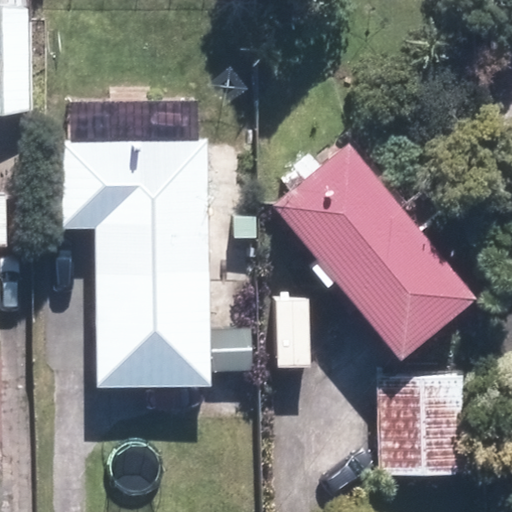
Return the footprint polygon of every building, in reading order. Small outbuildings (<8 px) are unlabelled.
[(0,0),(0,104),(35,104),(32,0),(0,0)] [(511,120),(511,0),(499,1),(501,120),(511,120)] [(216,127),(70,130),(71,215),(100,215),(103,377),(221,375),(216,127)] [(482,281),(356,131),(282,193),(408,343),(482,281)] [(470,376),(386,375),(386,462),(469,462),(470,376)]
